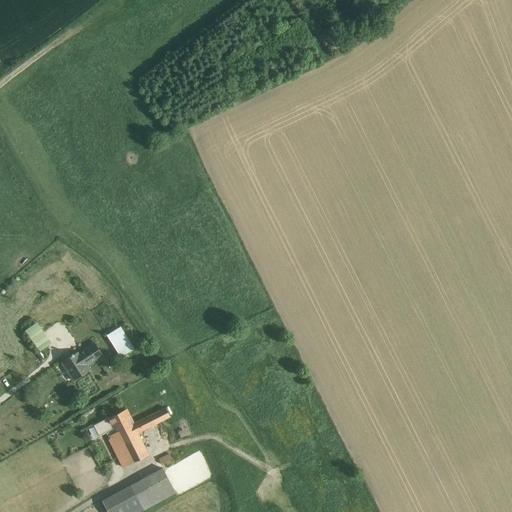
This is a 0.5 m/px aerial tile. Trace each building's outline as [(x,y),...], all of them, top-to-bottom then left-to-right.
[(37,321),(24,330),(38,351),(54,340),(48,331),(45,333),(37,321)] [(105,335),(108,340),(114,336),(121,346),(124,345),(128,351),(133,348),(120,326),(105,335)] [(105,335),(101,339),(108,350),(113,347),(108,340),(105,335)] [(115,350),(121,346),(114,336),(108,340),(113,347),(115,350)] [(100,355),(108,350),(101,339),(93,344),(100,355)] [(91,341),(60,361),(61,363),(68,374),(72,379),(87,369),(85,365),(100,355),(93,344),(91,341)] [(119,357),(128,351),(124,345),(121,346),(115,350),(119,357)] [(64,377),(68,374),(61,363),(57,366),(64,377)] [(133,424),(137,433),(170,417),(165,408),(133,424)] [(109,419),(108,419),(113,429),(115,433),(133,424),(126,410),(109,419)] [(99,436),(113,429),(108,419),(109,419),(108,418),(93,425),(99,436)] [(115,433),(107,437),(122,467),(148,454),(137,433),(133,424),(115,433)] [(168,455),(159,460),(161,464),(171,459),(168,455)] [(163,468),(130,485),(143,510),(176,493),(163,468)] [(130,485),(100,501),(106,511),(138,511),(143,510),(130,485)]
